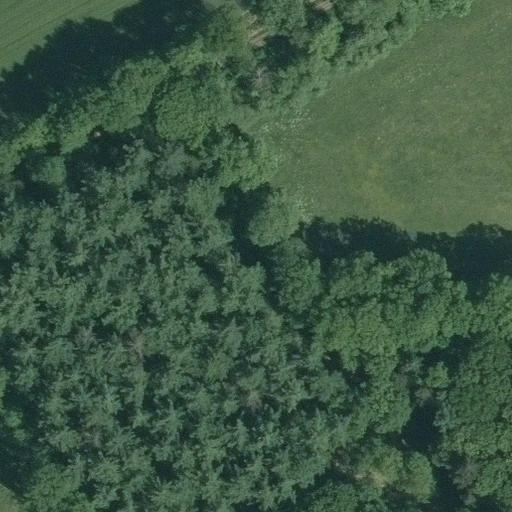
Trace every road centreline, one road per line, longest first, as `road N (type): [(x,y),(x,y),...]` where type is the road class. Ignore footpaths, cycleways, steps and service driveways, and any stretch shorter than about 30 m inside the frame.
road 1 (track): [(193,77),(406,452)]
road 2 (track): [(0,186),(193,77)]
road 3 (track): [(193,77),(330,0)]
road 4 (track): [(406,452),(290,511)]
